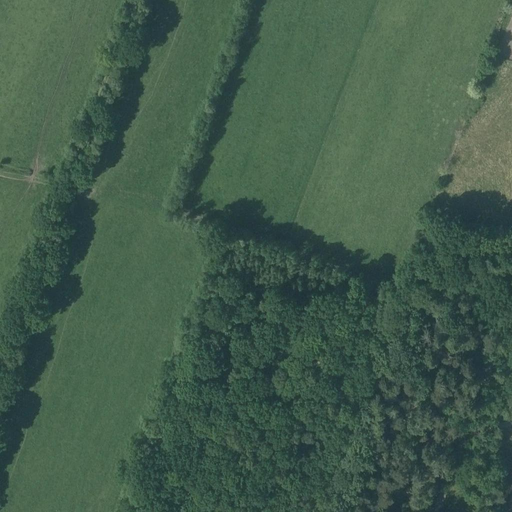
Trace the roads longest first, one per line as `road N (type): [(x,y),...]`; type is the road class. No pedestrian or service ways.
road 1 (track): [(0,358),(130,0)]
road 2 (track): [(239,511),(327,293)]
road 3 (track): [(511,316),(436,511)]
